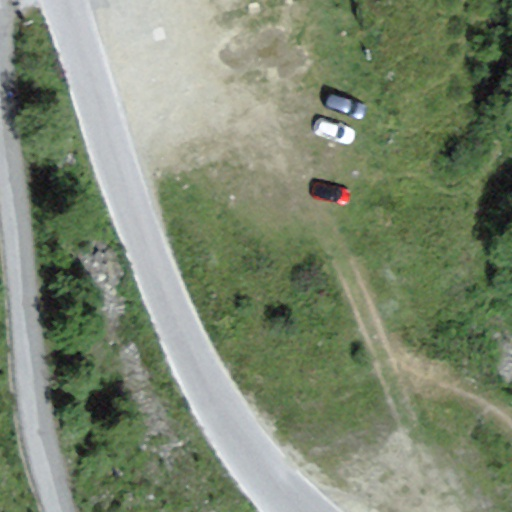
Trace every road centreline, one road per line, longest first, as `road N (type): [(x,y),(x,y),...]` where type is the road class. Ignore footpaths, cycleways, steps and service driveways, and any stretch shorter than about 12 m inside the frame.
road 1 (unclassified): [(65,0),(166,301),(245,448),(302,511)]
road 2 (track): [(62,511),(22,381),(0,190)]
